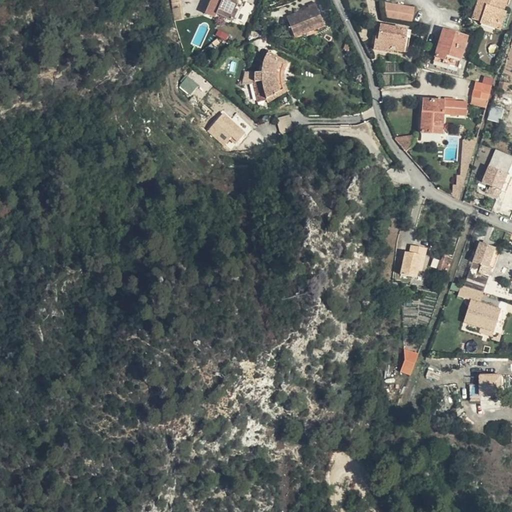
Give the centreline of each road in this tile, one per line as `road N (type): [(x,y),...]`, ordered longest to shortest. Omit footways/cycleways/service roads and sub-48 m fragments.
road 1 (residential): [(335,0),(390,130),(420,177),(511,224)]
road 2 (unknown): [(405,154),(342,124),(269,130),(212,89)]
